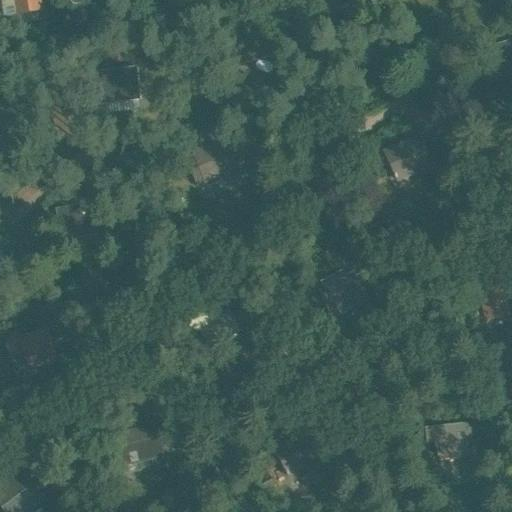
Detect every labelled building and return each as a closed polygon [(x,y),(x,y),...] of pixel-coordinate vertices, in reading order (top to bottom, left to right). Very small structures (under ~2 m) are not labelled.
[(40,0),(13,0),(16,15),(42,10),(40,0)] [(257,36),(256,29),(234,34),(239,59),(239,62),(241,62),(241,61),(260,57),(261,60),(269,58),(263,35),(257,36)] [(511,42),(497,47),(501,58),(511,55),(511,57),(511,42)] [(136,67),(88,72),(92,106),(140,101),(136,67)] [(216,139),(210,124),(196,129),(202,144),(216,139)] [(234,138),(186,157),(199,188),(246,170),(234,138)] [(415,172),(428,166),(416,139),(384,153),(394,176),(395,179),(397,179),(397,178),(414,170),(415,172)] [(63,239),(92,234),(89,220),(93,219),(88,200),(78,203),(79,206),(57,212),(63,236),(62,236),(63,239)] [(371,250),(359,256),(366,270),(378,264),(371,250)] [(342,273),(322,283),(328,295),(323,298),(333,317),(365,301),(353,276),(345,280),(342,273)] [(472,283),(467,288),(470,298),(481,296),(486,320),(504,316),(503,308),(506,307),(511,305),(511,280),(504,282),(503,276),(472,283)] [(223,313),(221,307),(193,318),(198,329),(200,328),(205,340),(206,344),(208,343),(208,342),(229,333),(230,336),(238,333),(229,311),(223,313)] [(44,340),(42,334),(20,339),(26,364),(25,364),(26,367),(29,367),(28,366),(47,361),(47,363),(55,361),(50,339),(44,340)] [(163,381),(153,390),(159,396),(167,404),(177,395),(169,387),(163,381)] [(481,430),(493,429),(492,412),(480,413),(481,430)] [(435,429),(425,430),(427,444),(436,443),(438,454),(437,454),(437,458),(440,457),(439,457),(458,455),(458,457),(467,456),(464,433),(458,434),(457,427),(435,429)] [(127,434),(114,437),(120,465),(133,461),(136,461),(135,460),(154,456),(154,458),(162,456),(157,434),(151,435),(149,428),(127,434)] [(294,440),(274,451),(286,473),(285,473),(287,476),(289,475),(288,474),(305,466),(306,468),(314,464),(302,443),(297,446),(294,440)] [(44,499),(27,477),(23,481),(20,477),(0,491),(0,505),(0,506),(3,504),(8,511),(22,511),(36,503),(37,504),(44,499)]
